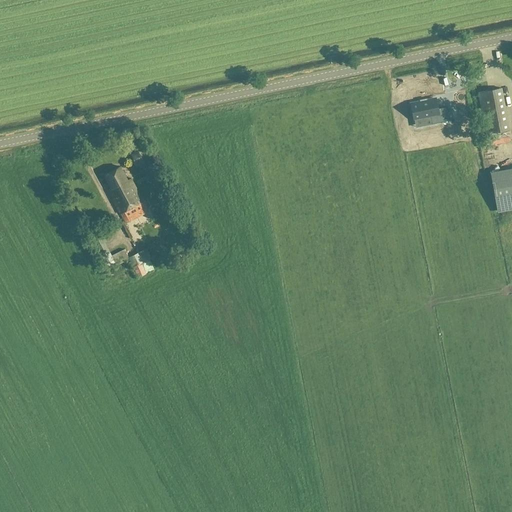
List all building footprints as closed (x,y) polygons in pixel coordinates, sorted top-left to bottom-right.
[(488,134),(491,134),(493,140),(498,139),(510,137),(509,130),(511,130),(503,88),(480,92),(488,134)] [(429,116),(431,125),(450,121),(447,107),(437,109),(435,99),(410,104),(413,119),(429,116)] [(134,164),(142,160),(139,153),(131,157),(134,164)] [(104,175),(112,190),(108,192),(119,214),(143,202),(131,179),(127,181),(120,167),(104,175)] [(93,241),(96,246),(107,268),(115,264),(116,266),(129,260),(124,249),(111,256),(101,237),(93,241)] [(142,262),(133,267),(137,277),(154,269),(149,260),(143,263),(142,262)]
